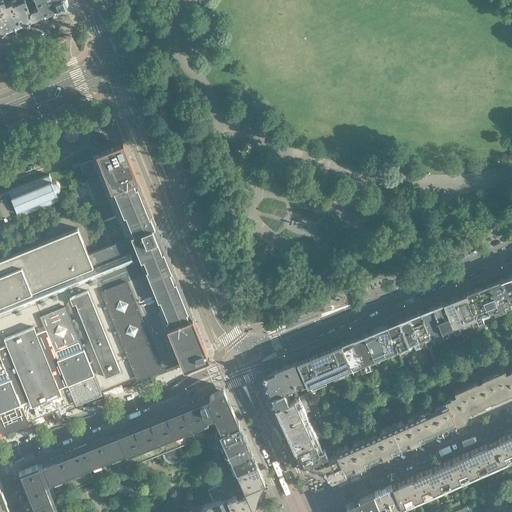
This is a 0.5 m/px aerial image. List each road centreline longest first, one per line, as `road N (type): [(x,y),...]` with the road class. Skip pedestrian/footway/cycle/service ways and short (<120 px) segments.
road 1 (tertiary): [(236,345),(124,62)]
road 2 (residential): [(0,459),(233,361)]
road 3 (residential): [(511,415),(295,508)]
road 4 (tertiary): [(415,287),(236,345)]
road 5 (tertiary): [(241,358),(415,287)]
road 6 (tertiary): [(109,56),(0,106)]
